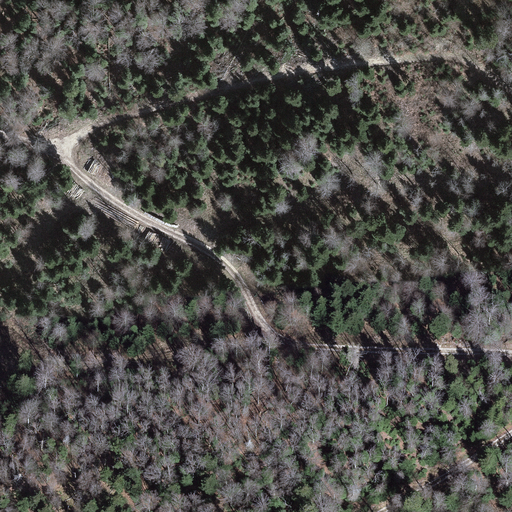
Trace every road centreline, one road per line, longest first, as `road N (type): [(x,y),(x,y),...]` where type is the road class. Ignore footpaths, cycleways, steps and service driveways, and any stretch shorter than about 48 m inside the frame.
road 1 (track): [(0,130),(69,148),(72,164),(97,189),(225,261),(263,322),(295,338),(511,351)]
road 2 (track): [(69,148),(84,129),(240,80),(344,65),(449,56),(511,87)]
road 3 (track): [(271,327),(165,355),(0,352)]
road 4 (track): [(376,511),(511,432)]
